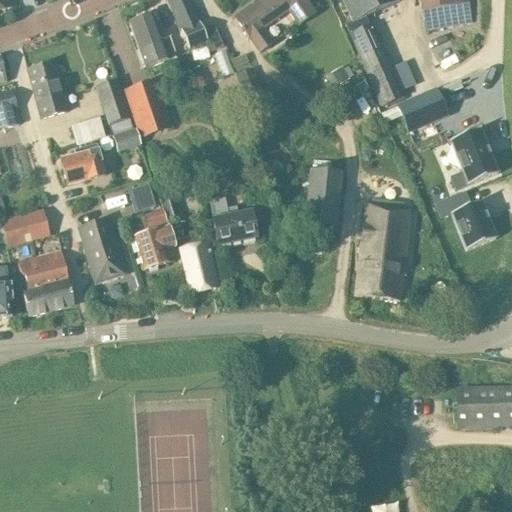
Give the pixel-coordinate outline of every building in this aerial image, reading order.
[(0,0),(0,12),(14,8),(11,0),(0,0)] [(187,0),(166,0),(188,52),(206,44),(210,53),(221,48),(213,28),(202,32),(202,33),(187,0)] [(304,0),(262,0),(234,20),(241,30),(240,31),(242,34),(243,33),(258,54),(272,44),(262,30),(287,13),(297,27),(315,15),(304,0)] [(345,27),(349,37),(369,28),(364,19),(399,3),(398,0),(340,0),(352,24),(345,27)] [(419,0),(425,32),(471,24),(467,0),(419,0)] [(152,17),(128,25),(137,52),(135,53),(141,71),(155,66),(167,62),(172,60),(167,43),(162,45),(152,17)] [(371,27),(369,28),(349,37),(382,109),(404,99),(371,27)] [(39,121),(66,114),(52,65),(26,73),(39,121)] [(342,69),(331,75),(337,86),(348,80),(348,79),(343,71),(342,69)] [(108,128),(128,121),(115,83),(96,90),(108,128)] [(138,139),(169,129),(154,83),(123,94),(138,139)] [(233,98),(243,95),(240,88),(231,92),(233,98)] [(434,92),(396,108),(408,135),(445,119),(434,92)] [(0,115),(13,112),(15,111),(10,93),(0,96),(0,115)] [(0,131),(17,127),(13,112),(0,115),(0,131)] [(75,148),(104,139),(98,120),(69,129),(75,148)] [(479,131),(449,144),(462,175),(449,180),(454,193),(497,176),(479,131)] [(135,132),(113,139),(118,154),(140,148),(135,132)] [(66,188),(104,178),(96,147),(73,153),(74,157),(59,162),(66,188)] [(336,231),(341,174),(310,171),(305,228),(336,231)] [(154,211),(147,187),(127,193),(134,217),(154,211)] [(464,196),(434,207),(440,222),(451,218),(465,253),(495,242),(481,204),(469,209),(464,196)] [(224,201),(209,203),(213,222),(212,222),(218,249),(256,241),(250,216),(237,218),(235,209),(226,211),(224,201)] [(161,206),(165,221),(179,217),(174,202),(161,206)] [(364,206),(355,297),(400,302),(407,234),(419,236),(421,221),(408,220),(409,213),(364,206)] [(168,264),(164,252),(174,249),(166,223),(165,224),(161,212),(142,218),(147,235),(133,240),(143,272),(168,264)] [(0,226),(6,249),(48,238),(41,213),(0,224),(0,226)] [(116,277),(122,275),(106,224),(79,232),(95,284),(101,282),(102,285),(117,280),(116,277)] [(190,296),(218,289),(207,245),(180,251),(190,296)] [(38,278),(47,313),(72,307),(59,254),(35,260),(38,273),(35,274),(38,278)] [(27,318),(47,313),(38,278),(35,274),(38,273),(35,260),(17,265),(21,279),(23,278),(28,294),(22,296),(27,318)] [(152,282),(146,285),(149,294),(155,292),(152,282)] [(6,304),(10,304),(9,287),(0,288),(0,320),(8,320),(6,304)] [(460,430),(511,428),(511,389),(458,391),(460,430)]
